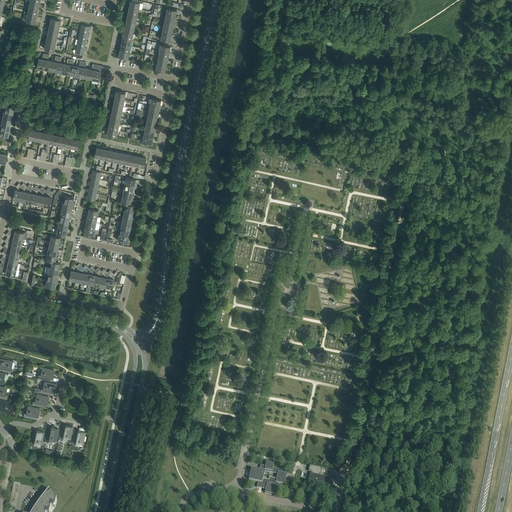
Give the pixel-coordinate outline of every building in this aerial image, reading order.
[(129,7),(138,9),(140,2),(130,0),(129,7)] [(39,4),(30,2),(28,8),(38,11),(39,4)] [(137,15),(138,9),(129,7),(128,13),(137,15)] [(38,11),(28,8),(27,15),(36,17),(38,11)] [(166,15),(175,17),(176,10),(167,8),(166,15)] [(136,21),(137,15),(128,13),(126,19),(136,21)] [(36,17),(27,15),(26,21),(35,23),(36,17)] [(175,17),(166,15),(164,21),(174,23),(175,17)] [(51,18),(49,24),(59,26),(60,20),(59,20),(53,19),(51,18)] [(134,27),(136,21),(126,19),(125,25),(134,27)] [(174,23),(164,21),(163,27),(172,29),(174,23)] [(59,26),(49,24),(48,31),(58,33),(59,26)] [(89,29),(90,29),(91,27),(81,24),(80,32),(88,33),(89,29)] [(134,27),(125,25),(124,32),(133,33),(134,27)] [(172,29),(163,27),(162,33),(171,35),(172,29)] [(58,33),(48,31),(47,37),(56,39),(58,33)] [(89,34),(88,33),(80,32),(78,39),(86,41),(86,40),(87,36),(89,36),(89,34)] [(133,33),(124,32),(122,38),(132,40),(133,33)] [(171,35),(162,33),(160,41),(163,41),(163,40),(170,41),(171,35)] [(56,39),(47,37),(46,43),(55,45),(56,39)] [(132,40),(122,38),(121,44),(130,46),(132,40)] [(88,41),(86,40),(86,41),(78,39),(77,46),(85,47),(86,43),(88,43),(88,41)] [(44,49),(54,51),(55,45),(46,43),(44,49)] [(120,50),(129,52),(130,46),(121,44),(120,50)] [(159,51),(169,53),(170,47),(161,45),(159,51)] [(86,48),(85,47),(77,46),(75,53),(83,55),(84,50),(86,50),(86,48)] [(129,52),(120,50),(118,56),(128,58),(129,52)] [(158,57),(167,59),(169,53),(159,51),(158,57)] [(36,68),(43,69),(46,54),(43,53),(41,59),(38,58),(36,68)] [(48,60),(49,54),(46,54),(43,69),(49,70),(51,61),(48,60)] [(55,72),(58,56),(55,56),(54,61),(51,61),(49,70),(55,72)] [(58,56),(55,72),(61,73),(63,63),(60,63),(61,57),(58,56)] [(167,59),(158,57),(157,63),(166,65),(167,59)] [(67,74),(71,59),(67,58),(66,64),(63,63),(61,73),(67,74)] [(73,76),(76,66),(72,65),(74,60),(71,59),(67,74),(73,76)] [(76,66),(73,76),(80,77),(83,62),(80,61),(79,67),(76,66)] [(86,78),(88,69),(85,68),(86,62),(83,62),(80,77),(86,78)] [(166,65),(157,63),(155,70),(165,72),(166,65)] [(88,69),(86,78),(92,79),(95,64),(92,64),(91,69),(88,69)] [(95,64),(92,79),(98,81),(100,71),(101,71),(102,66),(95,64)] [(116,91),(115,97),(124,99),(125,93),(116,91)] [(115,97),(113,103),(123,105),(124,99),(115,97)] [(151,98),(150,105),(159,107),(161,100),(151,98)] [(112,110),(121,112),(123,105),(113,103),(112,110)] [(158,113),(159,107),(150,105),(149,111),(158,113)] [(111,116),(120,118),(121,112),(112,110),(111,116)] [(157,119),(158,113),(149,111),(147,117),(157,119)] [(109,122),(119,124),(120,118),(111,116),(109,122)] [(155,125),(157,119),(147,117),(146,123),(155,125)] [(119,124),(109,122),(108,128),(117,130),(119,124)] [(154,131),(155,125),(146,123),(145,129),(154,131)] [(108,128),(107,134),(116,136),(117,130),(108,128)] [(29,132),(25,132),(24,139),(28,140),(28,139),(34,140),(36,131),(30,129),(29,132)] [(145,129),(143,136),(153,138),(154,131),(145,129)] [(42,132),(36,131),(34,140),(40,141),(42,132)] [(48,133),(42,132),(40,141),(46,143),(48,133)] [(55,134),(48,133),(46,143),(53,144),(55,134)] [(61,136),(55,134),(53,144),(59,145),(61,136)] [(67,137),(61,136),(59,145),(65,146),(67,137)] [(143,136),(142,142),(151,144),(153,138),(143,136)] [(79,140),(73,138),(71,148),(77,149),(79,140)] [(102,149),(96,147),(94,157),(101,158),(102,149)] [(109,150),(102,149),(101,158),(107,159),(109,150)] [(115,151),(109,150),(107,159),(113,161),(115,151)] [(121,153),(115,151),(113,161),(119,162),(121,153)] [(127,154),(121,153),(119,162),(125,163),(127,154)] [(133,155),(127,154),(125,163),(131,165),(133,155)] [(139,157),(133,155),(131,165),(137,166),(139,157)] [(146,158),(139,157),(137,166),(144,167),(146,158)] [(91,178),(99,179),(101,172),(92,170),(91,175),(90,175),(89,177),(91,178)] [(91,178),(90,182),(88,182),(88,184),(89,185),(98,186),(99,179),(91,178)] [(135,183),(135,180),(126,178),(125,184),(136,186),(137,184),(135,183)] [(124,190),(133,192),(134,188),(136,189),(136,186),(125,184),(124,190)] [(88,192),(96,193),(98,186),(89,185),(88,189),(87,189),(86,191),(88,192)] [(13,199),(19,201),(21,191),(15,190),(13,199)] [(122,196),(134,199),(134,196),(132,196),(133,192),(124,190),(122,196)] [(19,201),(25,202),(27,193),(21,191),(19,201)] [(95,201),(96,193),(88,192),(87,196),(85,196),(85,198),(95,201)] [(31,203),(33,194),(27,193),(25,202),(31,203)] [(33,194),(31,203),(38,204),(40,195),(33,194)] [(38,204),(44,206),(46,196),(40,195),(38,204)] [(44,206),(50,207),(52,198),(46,196),(44,206)] [(63,202),(74,205),(75,202),(73,202),(74,198),(64,196),(63,202)] [(130,204),(131,201),(133,201),(134,199),(122,196),(121,203),(126,204),(126,203),(130,204)] [(62,209),(71,211),(72,207),(74,207),(74,205),(63,202),(62,209)] [(124,210),(136,212),(136,210),(134,209),(135,205),(130,204),(126,203),(126,204),(124,210)] [(85,214),(97,217),(98,213),(99,213),(100,211),(98,210),(89,208),(88,212),(86,212),(85,214)] [(71,211),(62,209),(60,215),(72,217),(72,215),(70,214),(71,211)] [(136,212),(124,210),(123,216),(132,218),(133,214),(135,214),(136,212)] [(97,217),(85,214),(85,217),(87,217),(86,221),(96,223),(97,217)] [(59,221),(68,223),(69,219),(71,220),(72,217),(60,215),(59,221)] [(122,222),(133,224),(134,222),(132,221),(132,218),(123,216),(122,222)] [(58,227),(69,230),(70,227),(68,227),(68,223),(59,221),(58,227)] [(83,226),(94,229),(96,223),(86,221),(85,224),(83,224),(83,226)] [(118,228),(130,230),(131,226),(132,227),(133,224),(122,222),(121,226),(119,226),(118,228)] [(94,229),(83,226),(82,229),(84,229),(84,233),(93,235),(94,236),(95,233),(93,233),(94,229)] [(69,232),(69,230),(58,227),(56,234),(66,235),(67,232),(69,232)] [(130,230),(118,228),(118,230),(120,230),(119,234),(130,237),(131,234),(129,234),(130,230)] [(13,237),(23,239),(24,232),(15,230),(13,237)] [(130,237),(119,234),(118,241),(127,243),(128,239),(130,239),(130,237)] [(50,242),(61,244),(61,241),(59,241),(60,237),(51,235),(50,242)] [(12,243),(21,245),(23,239),(13,237),(12,243)] [(61,244),(50,242),(48,248),(58,250),(58,246),(60,246),(61,244)] [(11,249),(20,251),(23,252),(24,246),(21,245),(12,243),(11,249)] [(48,248),(47,254),(58,256),(59,254),(57,253),(58,250),(48,248)] [(20,251),(11,249),(9,255),(19,257),(20,251)] [(58,256),(47,254),(46,260),(51,261),(55,262),(56,258),(58,259),(58,256)] [(8,261),(17,263),(19,257),(9,255),(8,261)] [(7,267),(16,269),(17,263),(8,261),(7,267)] [(49,267),(61,270),(61,267),(59,267),(60,263),(55,262),(51,261),(49,267)] [(16,269),(7,267),(6,274),(15,276),(16,269)] [(48,274),(57,275),(58,272),(60,272),(61,270),(49,267),(48,274)] [(75,281),(77,272),(71,270),(69,280),(75,281)] [(81,282),(83,273),(77,272),(75,281),(81,282)] [(83,273),(81,282),(87,284),(89,274),(83,273)] [(47,279),(58,282),(58,280),(56,279),(57,275),(48,274),(47,279)] [(89,274),(87,284),(93,285),(96,276),(89,274)] [(96,276),(93,285),(100,286),(102,277),(96,276)] [(102,277),(100,286),(106,288),(108,278),(102,277)] [(108,278),(106,288),(112,289),(114,280),(108,278)] [(57,284),(58,282),(47,279),(45,286),(55,288),(55,284),(57,284)] [(0,359),(0,366),(6,368),(5,372),(12,373),(13,369),(11,369),(13,361),(0,359)] [(38,375),(38,378),(45,380),(46,376),(53,378),(55,370),(42,368),(40,375),(38,375)] [(40,389),(40,393),(47,394),(48,391),(55,392),(57,385),(44,382),(42,389),(40,389)] [(33,401),(32,405),(39,406),(40,403),(47,404),(49,397),(36,394),(35,402),(33,401)] [(0,400),(0,408),(3,409),(2,412),(10,414),(11,410),(9,410),(10,402),(0,400)] [(23,417),(37,420),(37,416),(38,416),(40,409),(27,406),(26,414),(24,413),(23,417)] [(60,432),(59,439),(62,440),(63,438),(70,440),(73,427),(65,425),(64,433),(60,432)] [(46,434),(44,441),(48,442),(48,440),(56,442),(59,429),(51,427),(49,435),(46,434)] [(31,437),(30,444),(33,445),(34,443),(41,445),(44,432),(36,431),(35,438),(31,437)] [(73,437),(71,445),(75,446),(75,443),(83,445),(86,432),(78,431),(76,438),(73,437)] [(258,487),(263,488),(266,489),(265,493),(273,495),(274,490),(278,490),(279,484),(284,485),(287,474),(283,474),(284,471),(273,468),(274,464),(266,462),(265,467),(261,466),(260,470),(251,469),(249,480),(259,483),(258,487)] [(308,482),(332,487),(334,479),(320,476),(320,474),(321,474),(322,468),(310,465),(308,471),(311,472),(310,474),(308,482)] [(45,511),(46,510),(49,511),(52,503),(55,504),(56,500),(51,490),(50,491),(48,490),(46,492),(43,496),(42,497),(41,500),(40,500),(37,504),(35,507),(35,508),(34,509),(32,511),(45,511)]
